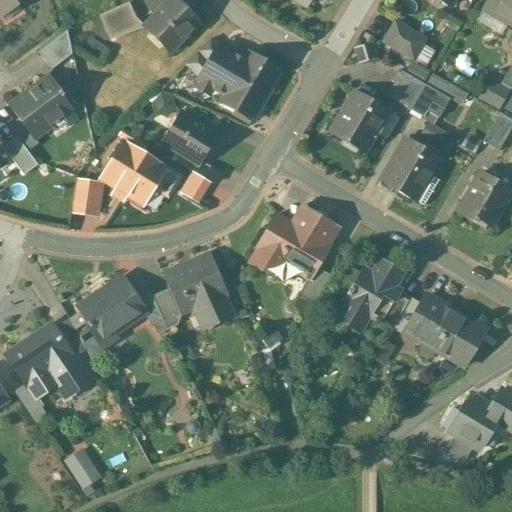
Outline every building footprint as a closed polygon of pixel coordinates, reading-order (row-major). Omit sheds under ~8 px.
[(0,0),(0,17),(23,0),(0,0)] [(168,0),(142,26),(141,28),(142,28),(168,54),(168,53),(169,54),(182,41),(181,40),(198,23),(175,0),(168,0)] [(511,0),(486,0),(481,9),(508,24),(509,23),(511,25),(511,0)] [(127,3),(98,16),(109,40),(142,28),(141,28),(142,26),(134,18),(127,3)] [(423,40),(394,23),(382,44),(411,61),(423,40)] [(66,31),(37,52),(50,70),(71,55),(66,31)] [(209,40),(184,65),(197,77),(209,58),(210,59),(217,48),(209,40)] [(354,48),(360,62),(377,54),(370,40),(354,48)] [(243,61),(218,47),(217,48),(210,59),(209,58),(197,77),(196,78),(196,79),(197,80),(195,84),(211,93),(213,89),(223,95),(223,94),(226,90),(243,61)] [(278,73),(247,54),(243,61),(226,90),(258,110),(259,110),(271,89),(269,88),(278,73)] [(511,62),(500,83),(511,90),(511,62)] [(422,85),(400,72),(385,96),(408,109),(422,85)] [(35,86),(17,99),(17,100),(8,107),(32,139),(50,125),(48,122),(67,108),(69,111),(71,110),(61,96),(62,96),(48,77),(35,87),(35,86)] [(437,93),(422,85),(408,109),(422,118),(426,112),(437,93)] [(258,110),(226,90),(223,95),(218,103),(252,122),(259,110),(258,110)] [(387,111),(353,92),(353,93),(339,118),(338,118),(328,134),(362,154),(374,133),(373,133),(385,112),(386,113),(387,111)] [(447,99),(437,93),(426,112),(436,118),(447,99)] [(511,126),(511,121),(498,113),(481,142),(497,152),(511,126)] [(214,135),(179,114),(161,143),(195,165),(196,165),(198,161),(214,135)] [(439,159),(404,139),(379,182),(413,203),(414,201),(429,176),(439,159)] [(0,143),(0,162),(9,156),(0,143)] [(122,145),(101,179),(141,203),(162,169),(122,145)] [(218,173),(198,161),(196,165),(195,165),(191,172),(211,185),(218,173)] [(510,191),(479,172),(475,181),(474,180),(463,199),(464,199),(455,213),(473,224),(476,220),(489,228),(510,191)] [(437,181),(429,176),(414,201),(422,206),(437,181)] [(90,179),(78,177),(75,199),(86,201),(90,179)] [(323,225),(318,226),(312,222),(310,218),(306,215),(301,216),(294,228),(289,225),(275,217),(276,216),(275,215),(255,248),(257,249),(248,264),(281,283),(290,269),(307,279),(308,280),(315,268),(328,247),(322,243),(328,232),(327,228),(323,225)] [(207,257),(163,276),(169,289),(180,313),(181,312),(201,304),(221,295),(224,294),(207,257)] [(402,275),(377,260),(371,271),(364,267),(360,274),(347,266),(335,286),(347,293),(345,295),(348,297),(343,304),(348,307),(340,322),(359,333),(368,319),(372,322),(375,317),(381,321),(397,295),(392,292),(402,275)] [(328,276),(315,268),(308,280),(307,279),(297,296),(311,304),(328,276)] [(121,278),(105,289),(107,291),(78,310),(77,307),(76,308),(78,312),(86,323),(84,324),(92,337),(97,344),(98,344),(97,342),(109,334),(110,336),(113,334),(142,314),(145,313),(136,300),(121,278)] [(180,313),(169,289),(151,297),(162,321),(166,330),(176,325),(181,312),(180,313)] [(151,297),(149,292),(136,300),(145,313),(142,314),(151,328),(162,321),(151,297)] [(221,295),(201,304),(210,325),(230,316),(221,295)] [(397,295),(381,321),(392,327),(407,303),(408,301),(397,295)] [(482,330),(425,296),(417,309),(402,334),(420,344),(421,344),(421,343),(434,351),(461,367),(482,330)] [(417,309),(407,303),(392,327),(402,334),(417,309)] [(78,312),(67,319),(74,330),(84,324),(86,323),(78,312)] [(67,319),(53,328),(73,358),(84,351),(85,350),(81,344),(74,330),(67,319)] [(50,327),(20,347),(19,346),(4,357),(23,387),(25,386),(34,400),(55,386),(63,397),(88,380),(73,358),(53,328),(51,325),(49,326),(50,327)] [(109,334),(97,342),(98,344),(97,344),(101,350),(116,339),(113,334),(110,336),(109,334)] [(97,344),(92,337),(81,344),(85,350),(84,351),(93,365),(105,356),(101,350),(97,344)] [(434,351),(421,343),(421,344),(420,344),(417,349),(419,355),(424,358),(431,357),(434,351)] [(511,391),(507,389),(503,395),(498,392),(486,412),(485,414),(496,421),(511,430),(511,391)] [(486,412),(468,401),(463,404),(446,432),(471,447),(492,447),(492,428),(496,421),(485,414),(486,412)] [(82,450),(63,463),(81,491),(101,478),(82,450)]
